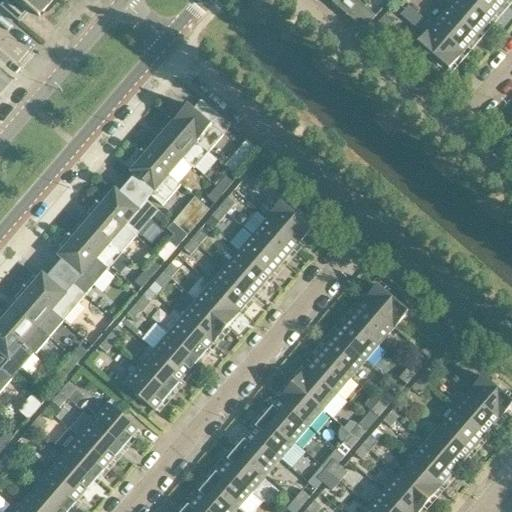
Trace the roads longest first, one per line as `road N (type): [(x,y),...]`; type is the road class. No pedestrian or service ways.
road 1 (residential): [(128,511),(375,225)]
road 2 (residential): [(160,47),(375,225)]
road 3 (tertiary): [(0,234),(160,47)]
road 4 (residential): [(448,129),(294,0)]
road 5 (residential): [(375,225),(511,341)]
